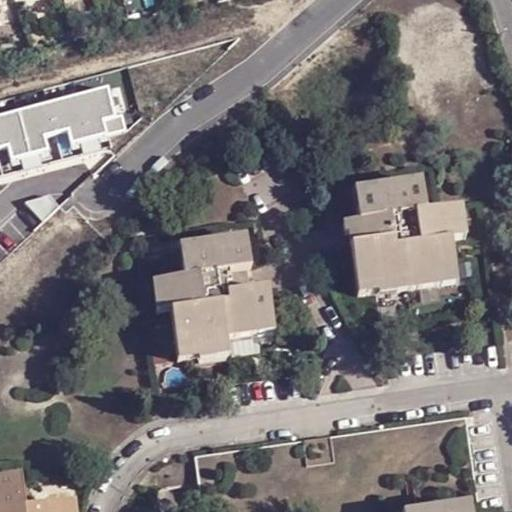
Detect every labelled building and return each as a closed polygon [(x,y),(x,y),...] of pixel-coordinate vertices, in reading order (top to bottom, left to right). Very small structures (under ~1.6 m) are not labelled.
[(106,94),(0,121),(0,178),(110,147),(108,136),(124,132),(121,119),(112,120),(106,94)] [(427,214),(422,182),(362,191),(369,233),(361,234),(363,247),(351,248),(358,297),(378,294),(378,289),(408,283),(408,292),(441,287),(440,279),(457,277),(452,241),(450,232),(463,230),(465,230),(461,208),(427,214)] [(369,233),(362,191),(355,192),(361,234),(369,233)] [(450,232),(452,241),(464,239),(463,230),(450,232)] [(252,272),(247,239),(188,249),(192,280),(184,281),(154,285),(157,307),(170,305),(171,316),(179,363),(199,361),(198,356),(228,351),(227,342),(258,337),(257,328),(274,326),(269,290),(251,293),(238,294),(237,286),(249,285),(250,285),(249,279),(247,278),(246,273),(252,272)] [(192,280),(188,249),(179,251),(184,281),(192,280)] [(441,287),(458,284),(457,277),(440,279),(441,287)] [(408,292),(408,283),(378,289),(378,294),(379,296),(408,292)] [(251,293),(249,285),(237,286),(238,294),(251,293)] [(170,305),(157,307),(159,319),(171,316),(170,305)] [(258,337),(275,334),(274,326),(257,328),(258,337)] [(199,364),(229,360),(228,351),(198,356),(199,361),(199,364)] [(428,511),(470,506),(479,505),(466,417),(195,459),(202,511),(428,511)] [(35,511),(24,511),(21,482),(0,485),(0,511),(74,511),(74,507),(35,511)]
